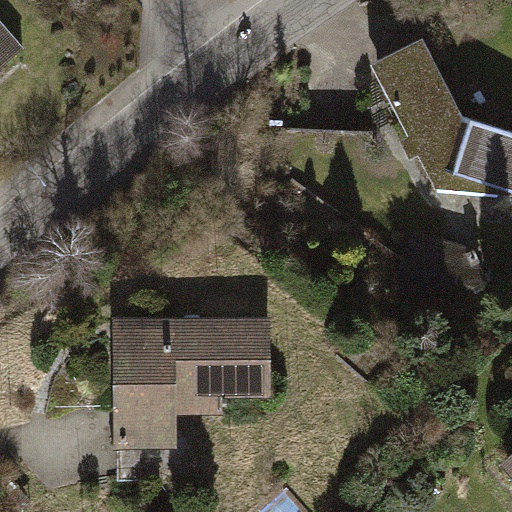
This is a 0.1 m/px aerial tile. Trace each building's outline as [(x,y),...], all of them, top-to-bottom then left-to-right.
[(0,77),(29,52),(0,17),(0,77)] [(427,46),(377,72),(413,142),(404,146),(413,165),(421,160),(439,196),(511,202),(511,137),(466,122),(427,46)] [(496,251),(410,227),(395,278),(418,297),(477,314),(496,251)] [(270,311),(110,311),(110,444),(176,444),(176,411),(218,411),(218,393),(270,393),(270,311)] [(511,449),(497,463),(511,479),(511,449)]
